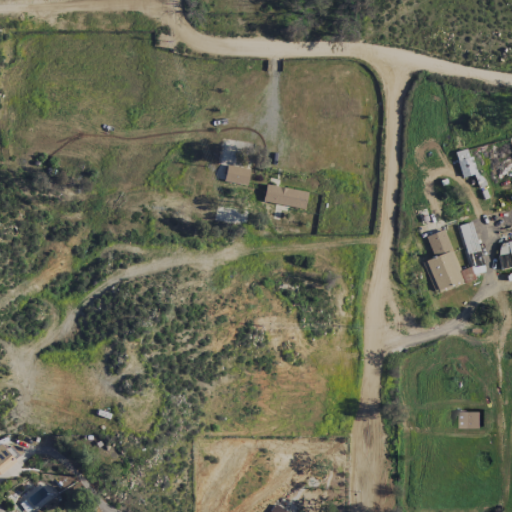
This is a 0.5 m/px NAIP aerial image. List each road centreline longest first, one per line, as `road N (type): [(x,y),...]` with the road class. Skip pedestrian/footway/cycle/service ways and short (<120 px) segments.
road 1 (residential): [(0,7),(174,7),(189,43),(511,71)]
road 2 (residential): [(365,511),(364,452),(392,264),(396,65)]
